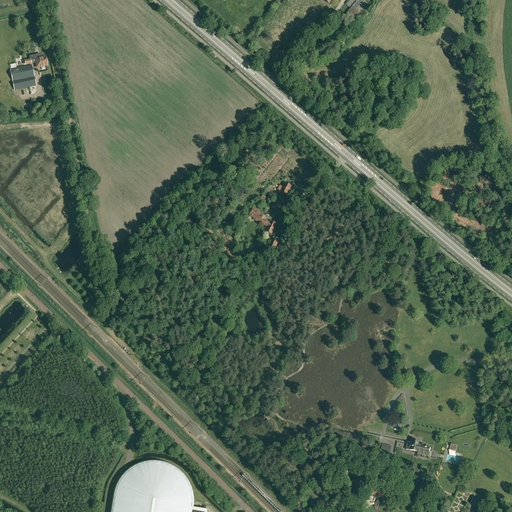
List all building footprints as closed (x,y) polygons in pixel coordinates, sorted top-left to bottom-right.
[(372,5),(365,0),(358,0),(342,19),(353,27),(372,5)] [(350,8),(353,4),(348,0),(345,4),(350,8)] [(47,66),(45,57),(36,59),(31,60),(31,59),(27,59),(25,60),(26,65),(31,64),(32,64),(32,63),(36,62),(38,68),(47,66)] [(32,65),(10,70),(15,90),(30,87),(36,85),(32,65)] [(289,185),(285,183),(281,191),(287,194),(292,185),(289,184),(289,185)] [(254,218),(254,220),(267,227),(267,228),(266,228),(264,231),(270,234),(276,225),(270,222),(270,223),(262,219),(263,216),(262,216),(263,215),(259,213),(260,212),(253,209),(249,216),(254,218)] [(279,242),(272,239),(268,246),(275,249),(279,242)] [(418,444),(419,441),(414,440),(413,443),(408,442),(406,450),(418,452),(418,454),(422,455),(423,456),(425,457),(426,456),(429,457),(430,452),(431,448),(423,446),(423,445),(418,444)] [(208,511),(209,510),(193,508),(194,502),(194,497),(193,492),(191,487),(189,482),(186,477),(183,473),(179,470),(174,467),(170,464),(165,462),(160,461),(154,461),(149,461),(144,462),(139,463),(134,466),(129,468),(125,472),(121,476),(118,480),(116,485),(114,490),(113,495),(110,511),(208,511)] [(373,488),(370,494),(383,498),(385,492),(373,488)]
